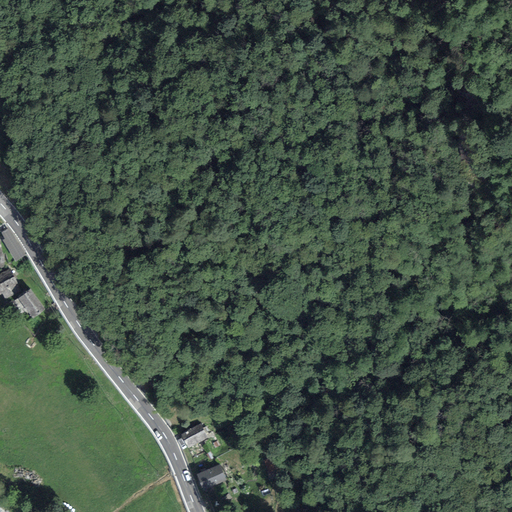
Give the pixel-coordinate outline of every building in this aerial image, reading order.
[(5,239),(3,240),(15,261),(24,256),(8,228),(1,232),(5,239)] [(10,269),(0,273),(0,294),(2,293),(5,300),(22,292),(10,269)] [(32,318),(45,309),(30,289),(18,298),(32,318)] [(208,439),(201,424),(181,434),(188,449),(208,439)] [(220,465),(196,474),(202,489),(226,480),(220,465)]
